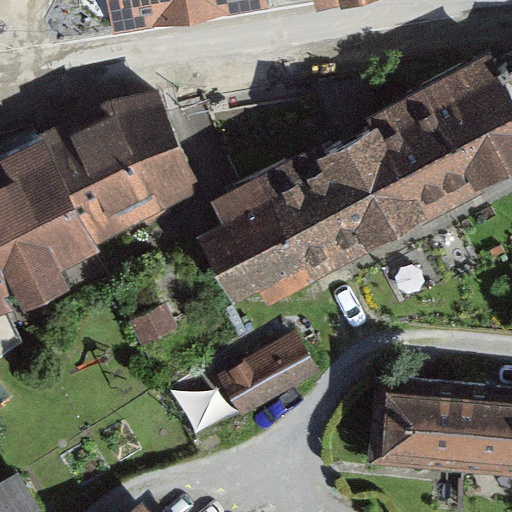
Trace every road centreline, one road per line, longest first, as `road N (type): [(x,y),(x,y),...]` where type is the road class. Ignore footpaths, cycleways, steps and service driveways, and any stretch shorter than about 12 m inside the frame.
road 1 (residential): [(0,82),(511,4)]
road 2 (residential): [(98,511),(129,492),(244,458),(285,437),(348,370),(388,345),(511,348)]
